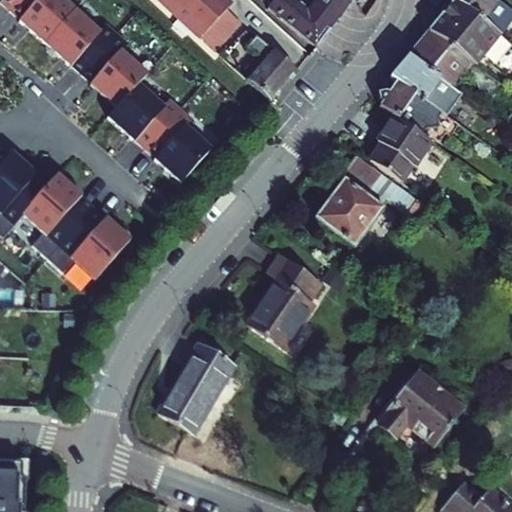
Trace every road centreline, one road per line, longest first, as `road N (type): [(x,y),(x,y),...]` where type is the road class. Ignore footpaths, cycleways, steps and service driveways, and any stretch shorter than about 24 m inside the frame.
road 1 (tertiary): [(405,0),(365,65),(151,315),(89,448)]
road 2 (residential): [(0,122),(65,136),(151,209)]
road 3 (residential): [(89,448),(255,511)]
